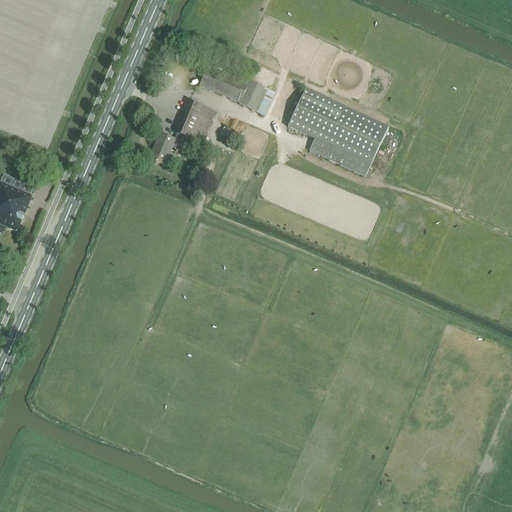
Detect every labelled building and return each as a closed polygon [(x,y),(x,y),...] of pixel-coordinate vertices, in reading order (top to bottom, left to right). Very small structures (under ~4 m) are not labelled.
[(208,68),(199,88),(239,105),(262,117),(272,94),(246,81),(245,83),(208,68)] [(366,178),(370,168),(388,129),(306,91),(288,129),(315,142),(310,152),(366,178)] [(190,103),(176,136),(177,136),(183,139),(202,147),(216,114),(190,103)] [(237,134),(224,128),(221,136),(234,141),(237,134)] [(177,136),(175,141),(160,135),(149,160),(164,167),(171,152),(177,154),(183,139),(177,136)] [(0,185),(0,225),(17,233),(32,198),(1,184),(0,185)]
